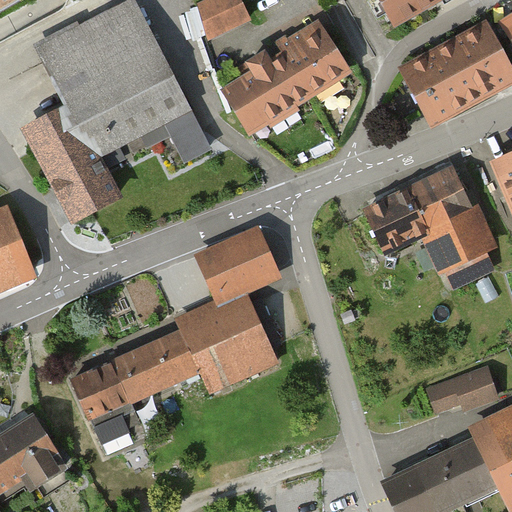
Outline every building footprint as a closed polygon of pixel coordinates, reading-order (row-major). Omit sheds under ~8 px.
[(68,114),(25,136),(73,231),(127,204),(107,164),(166,134),(186,173),(217,157),(138,0),(36,51),(68,114)] [(238,0),(222,0),(200,10),(209,46),(251,25),(238,0)] [(380,0),(395,25),(439,0),(380,0)] [(511,20),(502,26),(511,41),(511,20)] [(511,76),(486,29),(408,70),(436,122),(511,81),(511,76)] [(280,47),(286,57),(311,95),(347,72),(323,34),(309,43),(302,33),(280,47)] [(243,84),(228,94),(252,133),(311,95),(286,57),(273,66),(266,54),(237,72),(243,84)] [(511,160),(491,169),(511,218),(511,160)] [(456,171),(363,214),(386,262),(425,244),(450,298),(497,276),(489,261),(503,254),(473,190),(466,194),(456,171)] [(0,277),(32,265),(13,218),(0,223),(0,277)] [(266,253),(259,236),(251,239),(199,261),(218,308),(278,283),(274,272),(266,253)] [(181,337),(128,360),(146,402),(199,379),(208,400),(282,369),(250,295),(177,326),(181,337)] [(146,402),(128,360),(72,384),(91,426),(146,402)] [(506,405),(496,373),(430,393),(438,417),(464,409),(466,417),(506,405)] [(511,511),(511,412),(468,432),(472,442),(496,495),(503,511),(511,511)] [(30,495),(69,471),(36,419),(0,442),(0,501),(24,486),(30,495)] [(451,511),(455,511),(496,495),(472,442),(429,461),(451,511)] [(399,511),(451,511),(429,461),(385,479),(399,511)]
